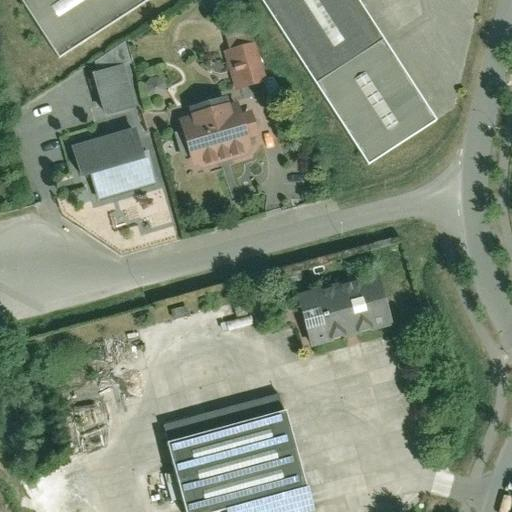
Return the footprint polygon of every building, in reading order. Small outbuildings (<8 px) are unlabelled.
[(23,0),(61,57),(148,0),(260,0),(364,160),(428,118),(350,0),(23,0)] [(252,46),(226,52),(235,90),(262,83),(252,46)] [(97,74),(89,77),(102,120),(139,109),(122,49),(92,58),(97,74)] [(234,104),(173,118),(185,168),(246,154),(234,104)] [(145,161),(138,136),(75,153),(84,188),(92,186),(97,204),(159,187),(151,159),(145,161)] [(376,275),(299,297),(312,344),(390,322),(376,275)] [(305,511),(274,397),(159,425),(180,511),(305,511)]
